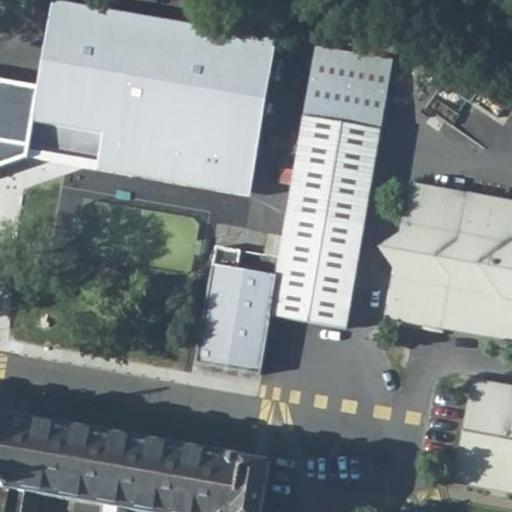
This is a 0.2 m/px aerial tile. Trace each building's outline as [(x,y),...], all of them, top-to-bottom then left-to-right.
[(41,87),(30,149),(251,188),(276,42),(55,3),(41,87)] [(392,60),(315,48),(304,118),(380,130),(392,60)] [(41,87),(0,79),(0,167),(28,158),(30,149),(41,87)] [(380,130),(304,118),(277,275),(213,265),(196,363),(260,374),(271,315),(346,328),(380,130)] [(30,149),(28,158),(250,196),(251,188),(30,149)] [(511,206),(413,188),(389,316),(511,338),(511,389),(483,384),(473,391),(458,473),(465,483),(511,491),(511,206)] [(0,511),(19,511),(23,492),(137,511),(264,511),(272,466),(0,419),(0,511)]
